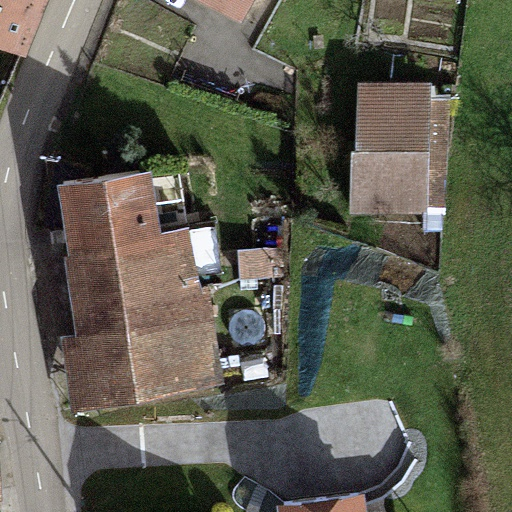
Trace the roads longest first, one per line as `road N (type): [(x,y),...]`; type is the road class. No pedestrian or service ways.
road 1 (tertiary): [(0,245),(46,511)]
road 2 (tertiary): [(71,0),(0,188)]
